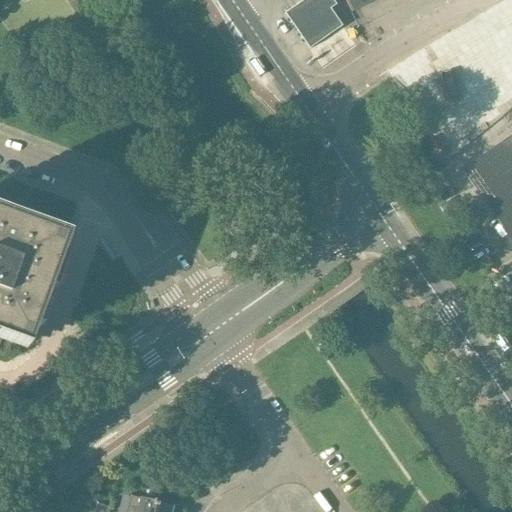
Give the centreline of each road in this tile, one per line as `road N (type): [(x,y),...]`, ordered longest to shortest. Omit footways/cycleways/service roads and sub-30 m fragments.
road 1 (tertiary): [(0,479),(214,331)]
road 2 (residential): [(105,188),(44,352),(20,387),(0,385)]
road 3 (tertiary): [(511,410),(381,215)]
road 4 (unclassified): [(306,107),(484,0)]
road 5 (tertiary): [(214,331),(381,215)]
road 6 (residential): [(297,455),(214,331)]
road 7 (residential): [(105,188),(142,226),(190,300)]
road 8 (tertiary): [(381,215),(306,107)]
road 9 (tertiary): [(306,107),(231,0)]
